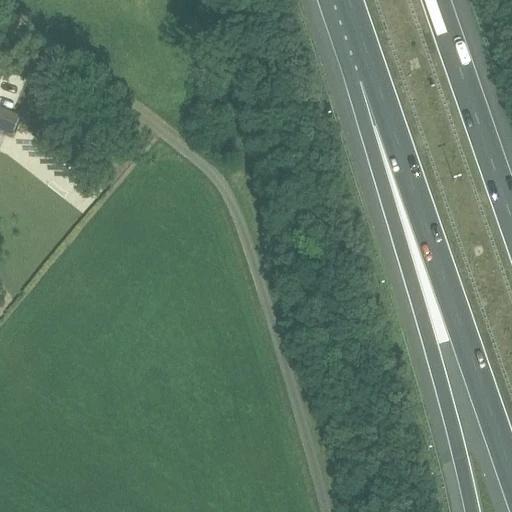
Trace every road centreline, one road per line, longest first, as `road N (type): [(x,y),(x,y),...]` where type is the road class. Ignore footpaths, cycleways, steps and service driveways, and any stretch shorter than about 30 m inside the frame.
road 1 (motorway): [(373,76),(471,511)]
road 2 (motorway): [(373,76),(511,477)]
road 3 (motorway): [(511,224),(434,0)]
